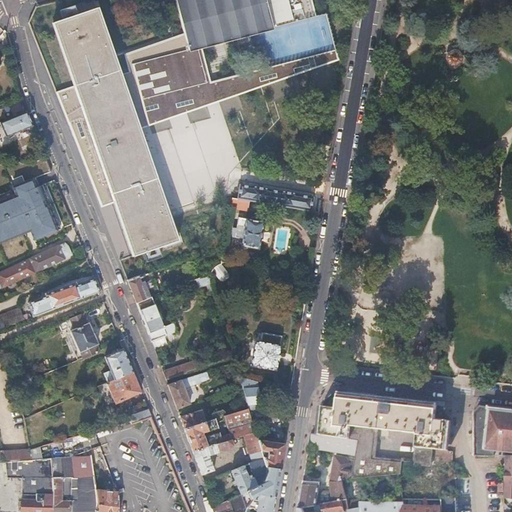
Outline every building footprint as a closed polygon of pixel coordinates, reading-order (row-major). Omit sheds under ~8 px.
[(96,11),(93,7),(47,21),(130,255),(177,240),(136,127),(335,59),(324,14),(313,15),(310,0),(172,0),(184,46),(178,36),(124,54),(128,72),(119,74),(96,11)] [(442,50),(441,53),(449,66),(453,66),(465,59),(465,56),(457,43),(454,42),(442,50)] [(16,141),(35,133),(30,120),(27,112),(0,123),(0,140),(13,135),(16,141)] [(318,160),(326,160),(327,144),(319,144),(318,160)] [(323,163),(312,161),(311,172),(321,173),(323,163)] [(32,243),(62,226),(44,183),(36,189),(31,177),(10,185),(13,195),(0,201),(0,242),(24,232),(32,243)] [(248,201),(269,205),(310,211),(312,197),(239,184),(237,199),(248,201)] [(248,201),(237,199),(232,198),(230,207),(247,210),(248,201)] [(310,219),(318,220),(319,212),(311,211),(310,219)] [(240,244),(240,246),(257,249),(262,222),(237,217),(235,228),(232,228),(231,237),(241,238),(240,243),(239,243),(239,244),(240,244)] [(72,255),(67,245),(64,241),(0,270),(0,285),(1,287),(32,273),(35,279),(38,278),(35,271),(63,258),(64,258),(72,255)] [(136,276),(126,280),(130,292),(135,303),(150,297),(160,294),(152,270),(136,276)] [(198,272),(187,275),(190,284),(198,281),(207,278),(198,272)] [(209,297),(213,296),(207,278),(198,281),(200,289),(206,288),(209,297)] [(32,318),(99,293),(94,279),(76,286),(74,284),(45,294),(45,296),(28,303),(28,305),(32,318)] [(150,297),(135,303),(141,318),(150,342),(161,337),(162,336),(174,331),(171,324),(162,327),(159,319),(161,318),(159,312),(156,312),(150,297)] [(0,330),(23,321),(18,308),(1,314),(0,314),(0,330)] [(70,331),(81,358),(98,350),(96,344),(97,344),(88,324),(86,324),(82,313),(59,323),(61,327),(62,329),(65,329),(68,328),(73,326),(75,330),(70,331)] [(261,332),(259,342),(253,341),(249,366),(274,371),(281,336),(261,332)] [(348,356),(371,357),(372,344),(367,344),(368,335),(355,335),(355,333),(343,332),(342,346),(349,346),(348,356)] [(412,345),(411,356),(434,358),(435,347),(412,345)] [(106,383),(132,372),(126,359),(122,349),(104,357),(110,371),(102,374),(106,383)] [(182,366),(161,372),(165,381),(185,373),(182,366)] [(115,403),(140,392),(132,372),(106,383),(115,403)] [(207,379),(204,372),(203,372),(166,385),(173,403),(176,409),(189,405),(188,403),(194,401),(198,394),(194,383),(207,379)] [(247,409),(258,409),(256,381),(237,377),(240,387),(247,409)] [(236,412),(247,409),(240,387),(234,392),(239,408),(235,410),(236,412)] [(435,418),(438,405),(409,402),(394,401),(388,400),(363,397),(339,395),(337,409),(324,407),(320,435),(359,441),(355,455),(352,480),(400,474),(400,473),(403,463),(377,461),(381,433),(417,435),(416,448),(432,449),(444,450),(449,420),(435,418)] [(511,408),(481,405),(474,412),(473,455),(493,456),(493,451),(502,451),(501,456),(504,456),(509,457),(511,456),(511,408)] [(149,416),(146,408),(134,407),(131,408),(130,409),(132,415),(128,416),(130,421),(131,423),(149,416)] [(254,431),(247,409),(236,412),(223,416),(228,436),(220,438),(218,434),(200,439),(199,434),(217,430),(214,420),(207,422),(183,430),(189,443),(192,452),(238,437),(242,435),(254,431)] [(181,424),(183,430),(207,422),(206,419),(203,420),(200,412),(179,417),(181,424)] [(260,451),(254,432),(254,431),(242,435),(243,438),(242,439),(244,447),(246,446),(247,447),(244,448),(246,455),(249,454),(260,451)] [(280,463),(283,441),(262,439),(262,436),(260,431),(254,432),(260,451),(263,458),(263,459),(280,463)] [(320,435),(311,434),(308,452),(316,454),(317,446),(319,446),(318,449),(355,455),(359,441),(320,435)] [(239,442),(238,437),(192,452),(193,454),(199,470),(201,475),(213,471),(208,456),(228,449),(239,442)] [(430,467),(432,449),(416,448),(414,465),(430,467)] [(29,451),(0,452),(0,462),(5,462),(31,460),(29,451)] [(263,458),(260,451),(249,454),(252,463),(263,458)] [(71,479),(69,511),(96,511),(97,498),(96,487),(93,466),(92,461),(91,455),(50,459),(52,478),(71,479)] [(342,481),(346,480),(349,459),(334,456),(331,480),(332,502),(346,500),(342,481)] [(504,456),(504,465),(503,497),(511,496),(511,456),(509,457),(504,456)] [(267,471),(263,459),(263,458),(252,463),(247,464),(252,474),(257,486),(261,483),(267,471)] [(51,511),(52,485),(52,478),(50,459),(31,460),(5,462),(6,479),(21,477),(21,494),(35,495),(35,500),(21,500),(20,511),(51,511)] [(277,480),(280,463),(263,459),(267,471),(261,483),(257,486),(248,490),(251,497),(258,494),(274,498),(277,481),(277,480)] [(248,490),(257,486),(252,474),(247,475),(243,466),(231,471),(241,494),(248,490)] [(69,511),(71,479),(52,478),(52,485),(51,511),(69,511)] [(319,484),(303,481),(297,511),(302,511),(303,508),(311,509),(310,511),(319,511),(319,504),(328,502),(328,498),(317,500),(319,484)] [(97,498),(96,511),(117,511),(117,500),(117,490),(96,487),(97,498)] [(231,507),(244,502),(241,494),(228,500),(231,507)] [(272,511),(273,505),(274,498),(258,494),(251,497),(247,508),(247,510),(254,511),(272,511)] [(441,505),(440,511),(456,511),(456,509),(456,496),(441,497),(441,505)] [(233,511),(231,507),(228,500),(212,507),(214,511),(233,511)] [(359,511),(360,508),(349,510),(346,500),(332,502),(328,502),(319,504),(319,511),(340,511),(348,511),(359,511)] [(380,511),(391,511),(391,501),(380,502),(380,511)] [(400,511),(404,504),(404,501),(391,501),(391,511),(400,511)] [(380,511),(380,502),(360,502),(360,508),(359,511),(380,511)]
